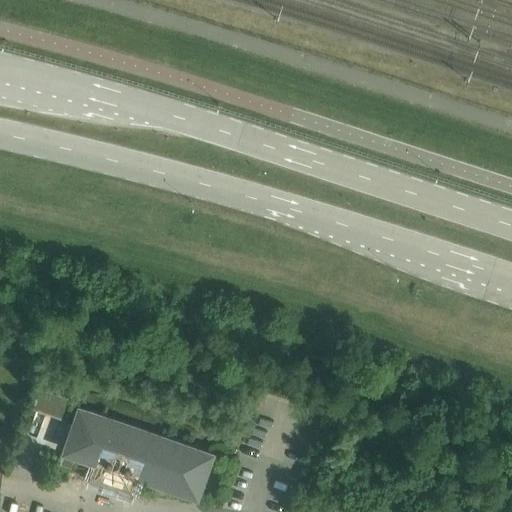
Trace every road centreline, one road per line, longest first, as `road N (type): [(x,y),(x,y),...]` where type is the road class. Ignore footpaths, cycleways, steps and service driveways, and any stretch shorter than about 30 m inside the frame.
road 1 (secondary): [(511,226),(0,70)]
road 2 (secondary): [(0,134),(208,187),(511,280)]
road 3 (unclassified): [(128,511),(4,486)]
